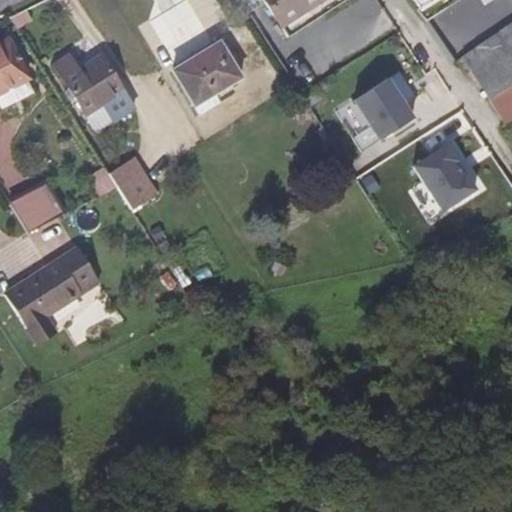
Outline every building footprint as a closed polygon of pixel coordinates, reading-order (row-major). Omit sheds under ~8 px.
[(263,0),(280,26),(322,0),(263,0)] [(346,0),(322,0),(280,26),(288,37),(346,0)] [(511,21),(459,56),(501,122),(511,114),(511,21)] [(0,92),(28,78),(8,39),(0,42),(0,92)] [(195,102),(212,92),(239,77),(219,43),(175,69),(195,102)] [(126,91),(122,84),(107,61),(102,53),(78,69),(69,54),(52,64),(67,89),(64,92),(77,113),(81,110),(85,116),(102,105),(110,119),(130,102),(125,92),(126,91)] [(131,78),(116,55),(107,61),(122,84),(131,78)] [(360,152),(412,119),(387,80),(335,112),(360,152)] [(218,101),(212,92),(195,102),(200,111),(218,101)] [(444,147),(411,168),(439,213),(473,192),(463,176),(460,178),(451,164),(454,162),(444,147)] [(134,158),(108,175),(115,185),(117,188),(142,172),(134,158)] [(463,176),(454,162),(451,164),(460,178),(463,176)] [(108,175),(104,167),(87,178),(98,196),(115,185),(108,175)] [(142,172),(117,188),(118,189),(131,210),(156,194),(142,172)] [(60,215),(46,187),(14,205),(28,232),(60,215)] [(4,294),(36,344),(55,331),(46,316),(98,282),(75,247),(4,294)] [(483,410),(511,399),(511,373),(510,367),(472,381),(483,410)]
